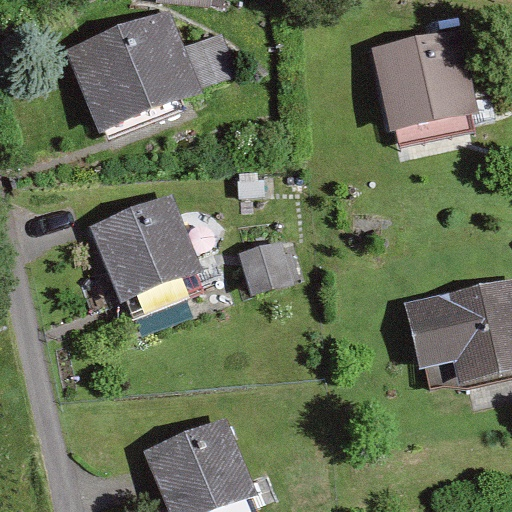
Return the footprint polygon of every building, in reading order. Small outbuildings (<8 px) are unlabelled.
[(97,133),(173,103),(157,61),(171,55),(158,22),(67,58),(97,133)] [(463,115),(461,103),(448,43),(371,60),(387,133),(463,115)] [(189,275),(184,263),(162,207),(90,235),(117,303),(166,284),(189,275)] [(281,286),(291,283),(283,257),(273,259),(273,257),(240,266),(248,296),(281,287),(281,286)] [(457,383),(511,371),(511,304),(510,294),(440,310),(457,383)] [(166,511),(209,511),(243,498),(216,432),(146,460),(166,511)]
